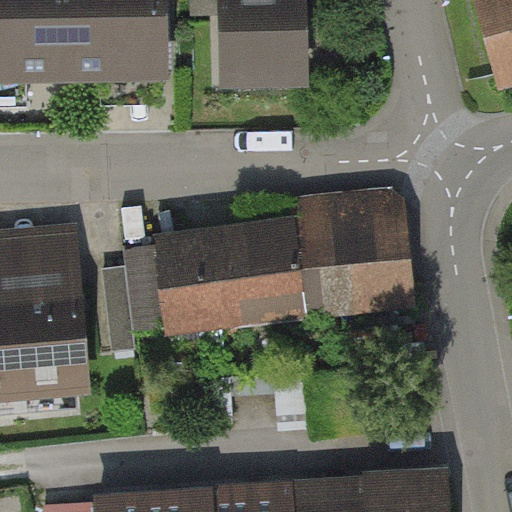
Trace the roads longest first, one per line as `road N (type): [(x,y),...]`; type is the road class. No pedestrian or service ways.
road 1 (residential): [(0,170),(443,160)]
road 2 (residential): [(504,511),(443,160)]
road 3 (residential): [(443,160),(408,0)]
